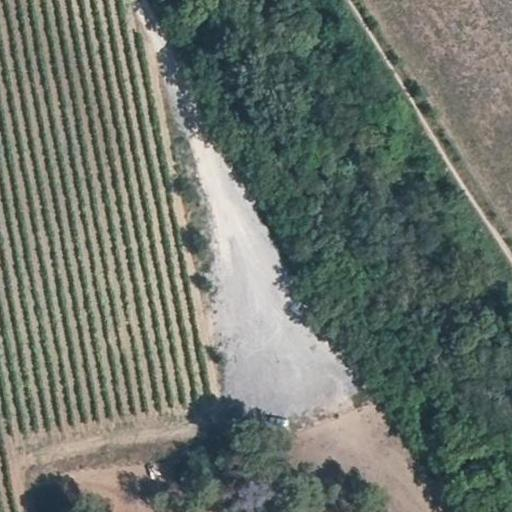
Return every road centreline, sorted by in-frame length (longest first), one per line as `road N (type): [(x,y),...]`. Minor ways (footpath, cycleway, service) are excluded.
road 1 (track): [(138,0),(367,441)]
road 2 (track): [(511,261),(345,0)]
